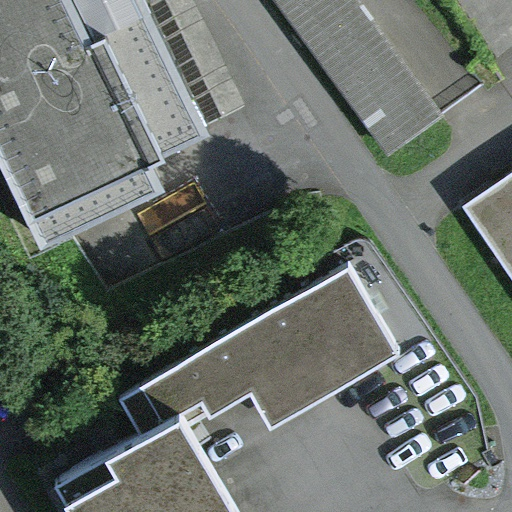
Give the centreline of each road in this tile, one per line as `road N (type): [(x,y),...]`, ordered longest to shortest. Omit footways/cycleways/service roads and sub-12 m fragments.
road 1 (unclassified): [(511,406),(239,0)]
road 2 (motorway): [(382,0),(511,198)]
